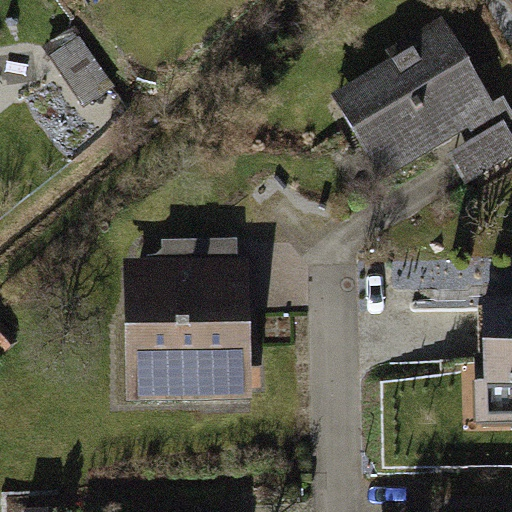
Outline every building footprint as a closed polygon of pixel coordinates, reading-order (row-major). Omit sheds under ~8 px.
[(402,71),(339,110),(386,187),(501,116),(444,23),(392,55),(402,71)] [(116,90),(83,38),(53,57),(86,109),(116,90)] [(511,132),(510,129),(456,161),(470,186),(511,160),(511,132)] [(167,268),(130,268),(131,407),(259,406),(258,267),(242,267),(242,243),(167,243),(167,268)] [(511,304),(490,305),(495,432),(511,431),(511,304)]
